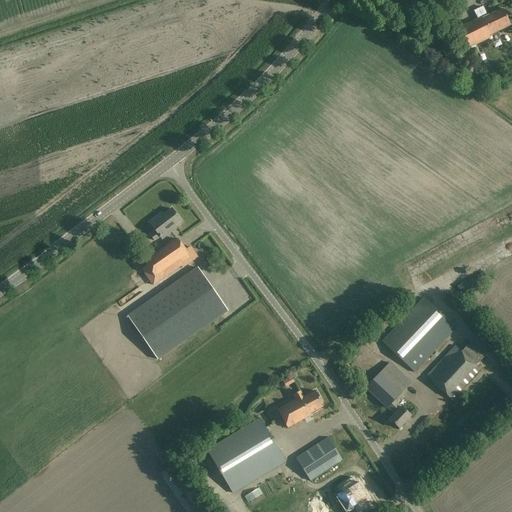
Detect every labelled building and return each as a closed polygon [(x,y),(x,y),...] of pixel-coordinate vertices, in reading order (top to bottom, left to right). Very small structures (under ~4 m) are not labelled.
[(478,19),(460,28),(469,46),(511,26),(502,9),(487,16),(483,7),(475,11),(478,19)] [(161,237),(181,221),(172,209),(160,219),(158,216),(150,223),(156,230),(150,234),(155,241),(161,237)] [(190,256),(186,250),(178,239),(145,262),(155,277),(178,260),(180,263),(190,256)] [(128,317),(158,360),(228,311),(198,268),(181,279),(128,317)] [(466,300),(478,295),(475,286),(462,291),(466,300)] [(455,330),(423,298),(381,341),(413,373),(455,330)] [(428,377),(453,400),(480,370),(477,367),(486,358),(471,344),(463,353),(456,346),(428,377)] [(390,420),(400,429),(411,416),(395,401),(410,384),(389,364),(366,389),(394,415),(390,420)] [(290,382),(295,389),(303,385),(299,377),(290,382)] [(288,428),(311,416),(310,414),(324,406),(316,392),(304,399),(300,392),(292,397),(295,401),(278,410),(288,428)] [(286,462),(271,437),(260,419),(207,451),(232,493),(286,462)] [(343,460),(328,438),(296,459),(310,481),(343,460)] [(340,494),(335,497),(344,511),(345,511),(351,509),(352,511),(363,511),(368,509),(363,501),(366,499),(356,484),(354,486),(350,479),(336,488),(340,494)] [(229,511),(219,497),(209,503),(214,511),(229,511)]
